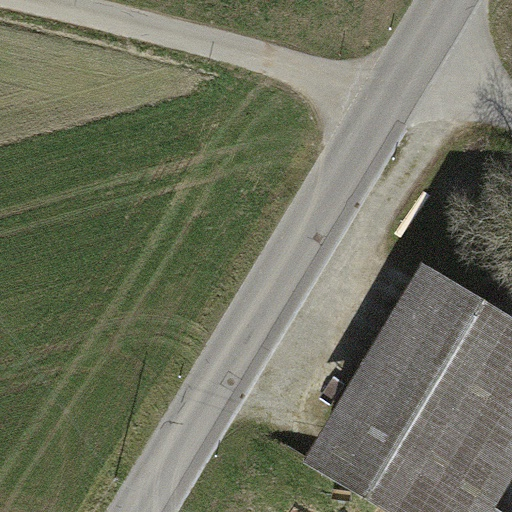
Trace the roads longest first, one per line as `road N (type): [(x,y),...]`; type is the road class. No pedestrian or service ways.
road 1 (tertiary): [(143,511),(451,0)]
road 2 (track): [(399,87),(45,0)]
